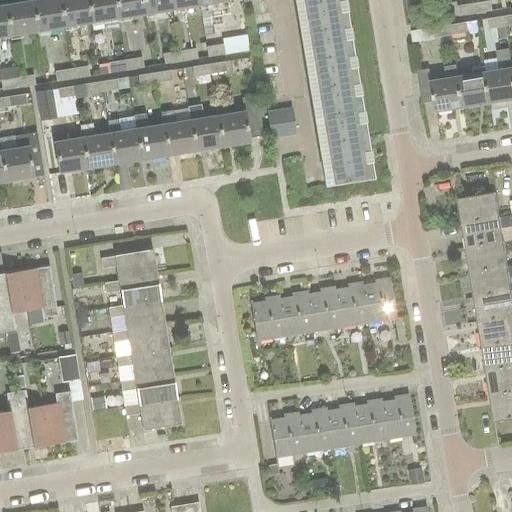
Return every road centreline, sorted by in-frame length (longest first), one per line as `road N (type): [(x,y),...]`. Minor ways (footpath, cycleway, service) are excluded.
road 1 (residential): [(217,266),(210,222),(186,207),(0,237)]
road 2 (residential): [(0,495),(243,458)]
road 3 (residential): [(237,400),(439,369)]
road 4 (residential): [(217,266),(418,237)]
road 5 (residential): [(457,476),(288,511)]
road 6 (residential): [(407,169),(380,0)]
road 7 (residential): [(308,142),(279,0)]
road 8 (residential): [(237,400),(217,266)]
road 9 (residential): [(439,369),(418,237)]
